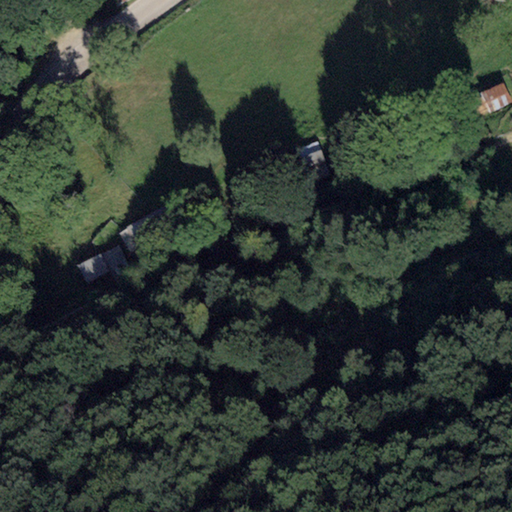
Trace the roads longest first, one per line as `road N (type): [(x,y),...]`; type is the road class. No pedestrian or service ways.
road 1 (track): [(0,350),(215,239),(346,204),(511,137)]
road 2 (tertiary): [(0,170),(66,75),(159,0)]
